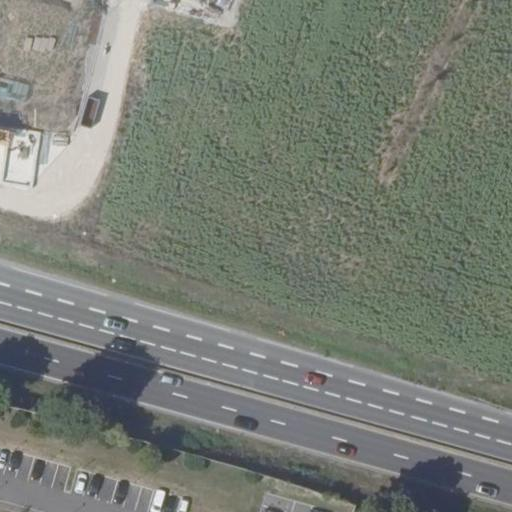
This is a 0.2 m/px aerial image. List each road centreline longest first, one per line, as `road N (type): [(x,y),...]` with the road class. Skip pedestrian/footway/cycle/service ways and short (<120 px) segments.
road 1 (trunk): [(0,345),(511,487)]
road 2 (trunk): [(366,404),(282,354),(0,272)]
road 3 (trunk): [(366,404),(0,301)]
road 4 (trunk): [(511,445),(366,404)]
